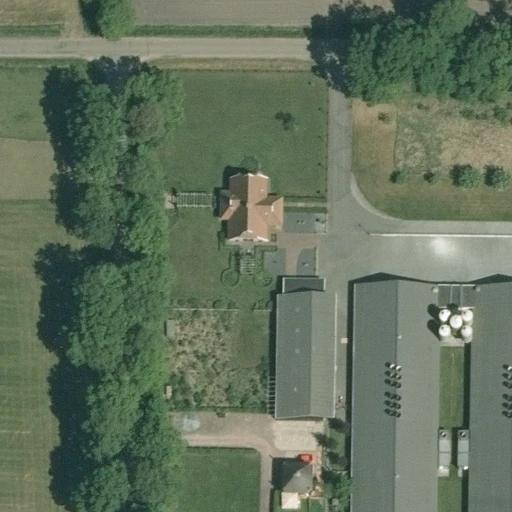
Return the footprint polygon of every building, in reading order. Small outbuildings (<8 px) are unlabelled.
[(232,197),(227,197),(226,212),(230,212),(230,222),(230,242),(229,242),(229,244),(266,244),(266,243),(266,228),(268,228),(268,214),(264,214),(265,203),(265,186),(266,186),(266,185),(231,184),(231,185),(232,185),(232,197)] [(435,511),(438,312),(474,312),(471,511),(511,511),(511,291),(356,290),(353,511),(435,511)] [(326,301),(279,300),(276,422),(323,423),(326,301)] [(438,471),(448,471),(449,435),(439,435),(438,471)] [(458,471),(468,471),(469,435),(459,435),(458,471)] [(283,496),(310,497),(310,470),(284,470),(283,496)]
